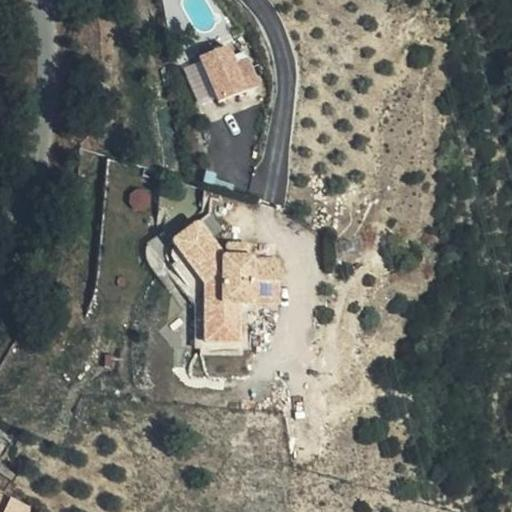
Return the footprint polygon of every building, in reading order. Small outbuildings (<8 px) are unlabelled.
[(227,104),(270,89),(259,59),(243,65),(239,52),(210,60),(227,104)] [(199,60),(183,66),(197,101),(213,95),(199,60)] [(185,261),(209,242),(198,227),(173,246),(185,261)] [(279,307),(280,264),(252,264),(253,262),(248,262),(228,261),(224,261),(209,242),(185,261),(206,288),(205,345),(238,346),(239,306),(279,307)] [(228,261),(248,262),(248,249),(228,249),(228,261)] [(0,511),(2,511),(9,498),(0,493),(0,511)] [(30,511),(31,509),(9,498),(2,511),(30,511)]
